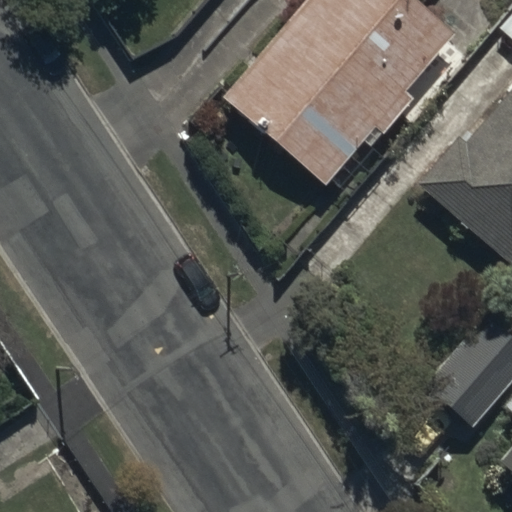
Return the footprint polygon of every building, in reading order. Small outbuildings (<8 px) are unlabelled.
[(408,0),(305,0),(218,99),(320,189),(327,181),(335,189),(369,152),(366,149),(408,101),(400,94),(450,37),(408,0)] [(511,8),(494,30),(511,45),(511,8)] [(511,86),(460,145),(454,140),(413,185),(509,271),(511,266),(511,86)] [(463,437),(511,379),(511,348),(479,320),(415,396),(463,437)] [(511,395),(500,410),(511,420),(511,442),(487,472),(511,493),(511,395)]
